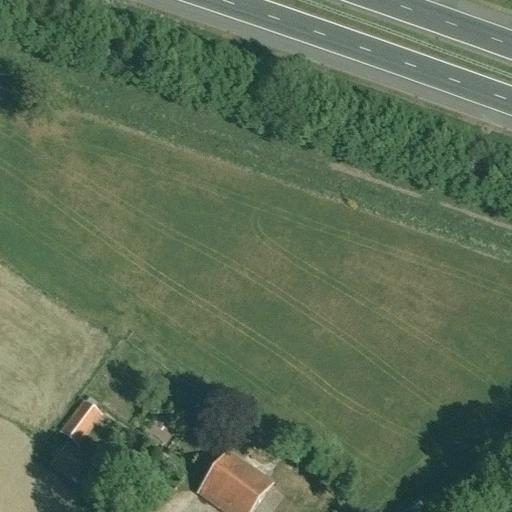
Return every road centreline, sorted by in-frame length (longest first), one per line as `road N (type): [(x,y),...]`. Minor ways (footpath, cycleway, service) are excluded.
road 1 (motorway): [(217,0),(511,103)]
road 2 (motorway): [(511,44),(384,0)]
